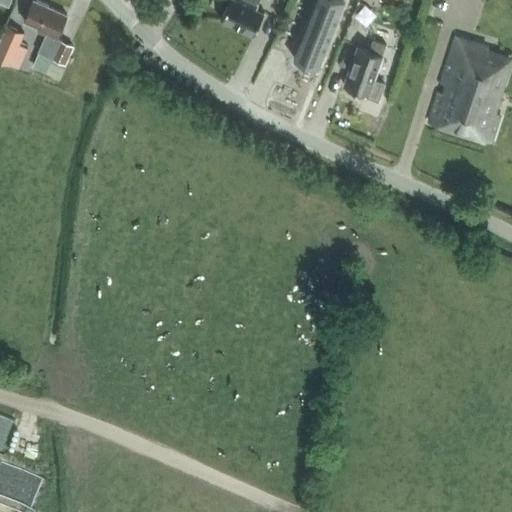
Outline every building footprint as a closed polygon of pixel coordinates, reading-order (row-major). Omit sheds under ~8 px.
[(264,11),(257,7),(260,0),(230,0),(222,18),(254,33),(264,11)] [(315,0),(292,55),(317,65),(345,0),(315,0)] [(66,61),(73,44),(58,37),(67,14),(35,1),(27,20),(39,25),(37,29),(46,33),(39,50),(66,61)] [(8,24),(0,42),(0,60),(11,65),(11,64),(21,43),(26,31),(8,24)] [(439,91),(429,121),(491,141),(500,114),(495,112),(501,91),(474,83),(486,47),(486,45),(456,36),(442,82),(448,84),(445,92),(439,91)] [(379,97),(385,80),(388,82),(395,63),(383,59),(384,54),(388,43),(374,38),(370,49),(358,45),(344,84),(379,97)] [(0,420),(0,444),(4,446),(10,423),(0,420)]
